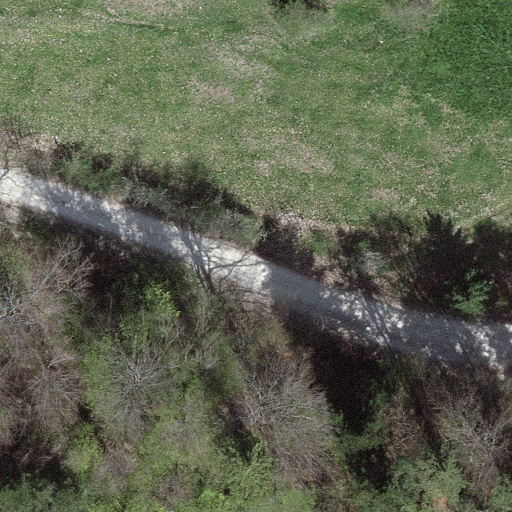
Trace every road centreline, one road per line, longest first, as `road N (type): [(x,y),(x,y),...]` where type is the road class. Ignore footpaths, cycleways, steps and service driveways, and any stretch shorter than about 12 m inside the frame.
road 1 (unclassified): [(0,174),(454,332),(511,341)]
road 2 (track): [(370,304),(511,220)]
